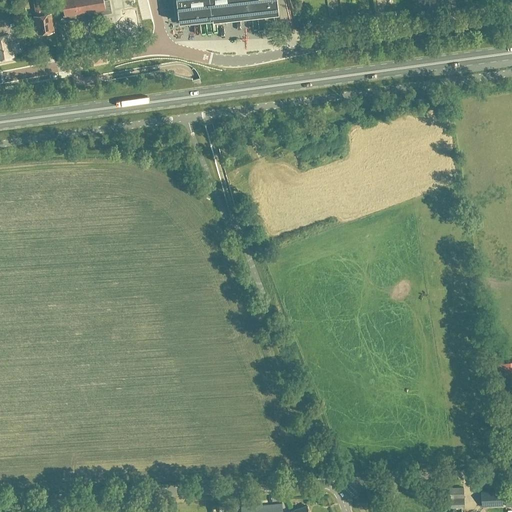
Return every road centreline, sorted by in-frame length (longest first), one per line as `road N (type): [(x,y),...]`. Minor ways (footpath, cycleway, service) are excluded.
road 1 (unclassified): [(0,145),(511,73)]
road 2 (primary): [(511,53),(0,123)]
road 3 (unclassified): [(164,49),(247,61),(511,19)]
road 4 (tertiary): [(0,503),(322,484),(339,494)]
road 5 (unclassified): [(511,473),(365,481),(339,494)]
road 6 (unclassified): [(0,78),(164,49)]
